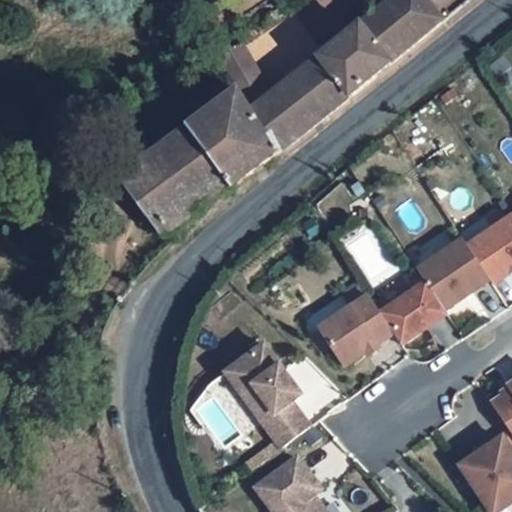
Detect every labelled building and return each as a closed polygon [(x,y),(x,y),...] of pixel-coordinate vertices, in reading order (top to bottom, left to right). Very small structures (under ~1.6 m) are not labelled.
[(397,0),(274,98),(254,114),(279,155),(330,115),(392,64),(444,22),(426,0),(397,0)] [(254,114),(274,98),(247,51),(224,64),(241,93),(254,114)] [(253,174),(279,155),(254,114),(241,93),(127,176),(178,227),(216,200),(234,189),(253,174)] [(179,254),(164,239),(115,190),(105,199),(166,267),(179,254)] [(511,218),(469,247),(491,281),(494,285),(511,272),(511,218)] [(428,284),(445,311),(491,281),(469,247),(465,241),(419,271),(428,284)] [(428,284),(382,315),(395,334),(403,345),(448,315),(445,311),(428,284)] [(382,315),(370,297),(321,329),(346,367),(368,352),(371,356),(381,349),(379,345),(395,334),(382,315)] [(274,412),(284,405),(247,354),(208,382),(224,405),(237,395),(257,424),(274,412)] [(511,432),(511,386),(511,387),(511,389),(511,391),(493,405),(511,432)] [(237,395),(224,405),(245,434),(263,458),(289,440),(292,437),(274,412),(257,424),(237,395)] [(483,453),(463,466),(492,511),(497,511),(511,502),(511,434),(490,449),(493,453),(486,458),(483,453)] [(490,449),(483,453),(486,458),(493,453),(490,449)] [(291,511),(303,503),(281,472),(240,501),(247,511),(291,511)]
